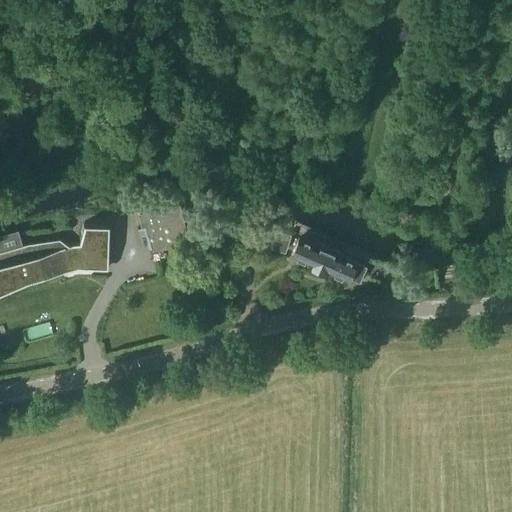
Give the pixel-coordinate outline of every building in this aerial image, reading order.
[(188,244),(184,227),(179,204),(137,214),(139,225),(145,224),(152,252),(188,244)] [(233,234),(229,217),(184,227),(186,234),(188,244),(233,234)] [(254,219),(247,240),(283,252),(288,236),(270,230),(272,225),(254,219)] [(0,290),(26,279),(76,267),(106,268),(107,226),(84,225),(80,244),(68,247),(58,240),(27,244),(0,252),(0,290)] [(297,239),(290,257),(347,281),(349,278),(358,282),(364,268),(338,257),(340,253),(315,242),(314,246),(297,239)]
